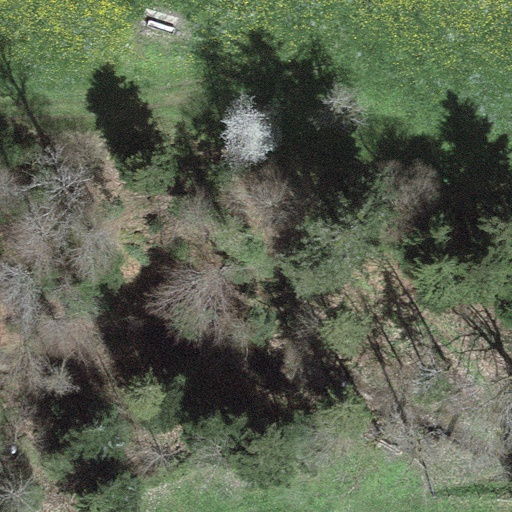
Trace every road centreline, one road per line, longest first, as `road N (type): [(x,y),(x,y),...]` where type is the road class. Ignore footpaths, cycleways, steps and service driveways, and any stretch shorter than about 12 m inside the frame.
road 1 (track): [(511,218),(242,145),(147,106),(0,119)]
road 2 (track): [(511,375),(426,307),(56,113)]
road 3 (track): [(344,0),(346,34),(310,78),(147,106)]
road 4 (track): [(326,511),(511,483)]
